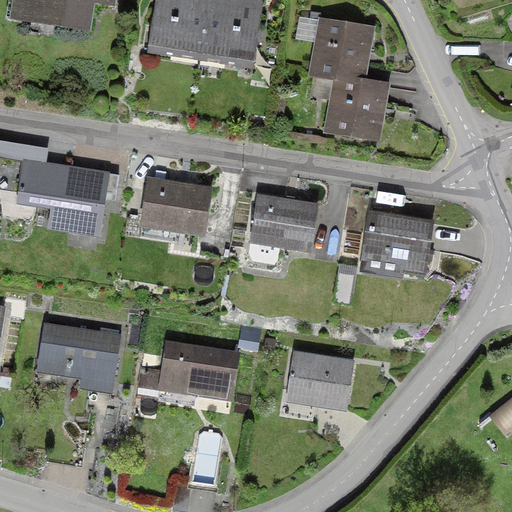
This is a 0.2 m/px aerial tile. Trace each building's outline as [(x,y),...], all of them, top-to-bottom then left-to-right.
[(18,0),(16,20),(93,32),(98,5),(116,8),(117,0),(18,0)] [(175,43),(202,48),(210,0),(156,0),(148,49),(174,54),(175,43)] [(239,0),(210,0),(202,48),(228,53),(227,60),(258,66),(268,5),(239,0)] [(309,74),(337,79),(368,84),(379,27),(319,16),(309,74)] [(394,89),(368,84),(337,79),(326,137),(384,147),(394,89)] [(112,174),(26,163),(21,206),(54,215),(52,230),(106,241),(112,174)] [(219,191),(150,181),(142,229),(213,242),(219,191)] [(322,210),(259,200),(252,241),(316,253),(322,210)] [(440,225),(369,215),(361,274),(432,283),(440,225)] [(125,339),(46,328),(38,384),(118,398),(125,339)] [(244,355),(165,345),(164,359),(145,359),(137,407),(234,417),(244,355)] [(355,366),(298,359),(292,412),(349,418),(355,366)] [(511,404),(492,423),(510,442),(511,439),(511,404)] [(87,430),(52,424),(46,455),(82,462),(87,430)] [(223,458),(192,452),(188,481),(218,486),(223,458)]
